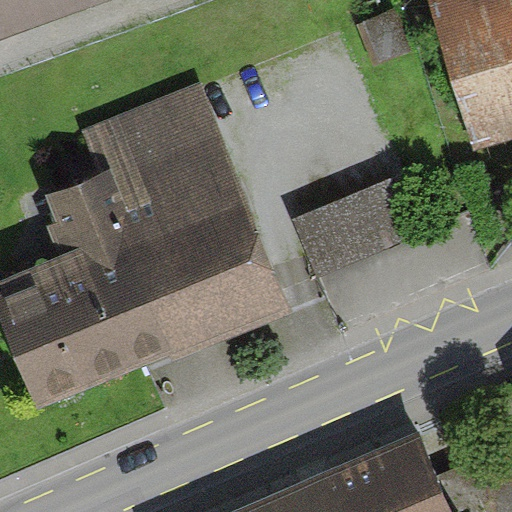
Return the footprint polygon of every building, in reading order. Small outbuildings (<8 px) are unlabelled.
[(0,0),(0,15),(41,0),(0,0)] [(511,0),(435,0),(471,121),(511,109),(511,0)] [(391,18),(358,30),(372,66),(405,54),(391,18)] [(165,346),(288,301),(205,80),(97,120),(112,158),(49,181),(76,254),(0,282),(0,297),(36,394),(165,346)] [(426,229),(399,167),(289,213),(316,275),(426,229)] [(313,465),(203,511),(511,511),(511,435),(511,434),(441,464),(422,418),(313,465)]
